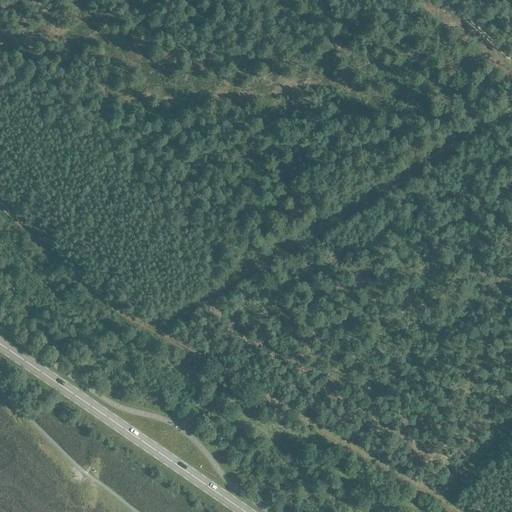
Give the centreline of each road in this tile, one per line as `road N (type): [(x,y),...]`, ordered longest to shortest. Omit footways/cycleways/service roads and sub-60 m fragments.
road 1 (track): [(464,511),(156,328),(138,326),(0,200)]
road 2 (track): [(156,328),(511,107)]
road 3 (primary): [(244,511),(0,342)]
